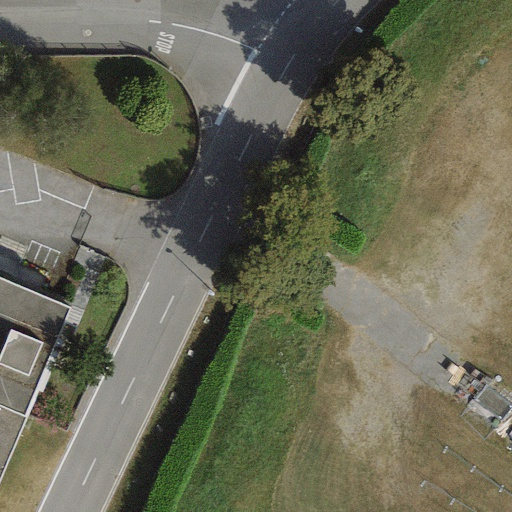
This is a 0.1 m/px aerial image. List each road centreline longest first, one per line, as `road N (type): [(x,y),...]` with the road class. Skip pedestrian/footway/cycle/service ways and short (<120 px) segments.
road 1 (residential): [(337,45),(124,511)]
road 2 (residential): [(337,45),(0,39)]
